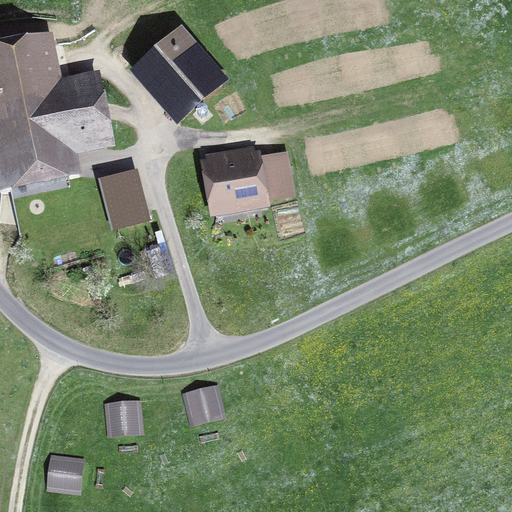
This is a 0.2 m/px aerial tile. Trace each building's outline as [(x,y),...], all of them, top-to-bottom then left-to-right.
[(387,42),(396,77),(430,69),(422,34),(387,42)] [(221,81),(181,36),(143,69),(183,115),(221,81)] [(0,186),(67,172),(61,142),(106,133),(95,80),(54,88),(45,44),(0,53),(0,186)] [(340,93),(376,87),(370,53),(334,59),(340,93)] [(278,77),(287,112),(322,103),(313,68),(278,77)] [(446,115),(412,127),(425,160),(458,148),(446,115)] [(372,171),(406,159),(393,125),(360,137),(372,171)] [(313,143),(318,179),(353,173),(348,138),(313,143)] [(291,196),(284,157),(248,163),(246,153),(221,157),(223,167),(209,170),(217,209),(291,196)] [(128,220),(106,228),(112,244),(134,236),(128,220)]
